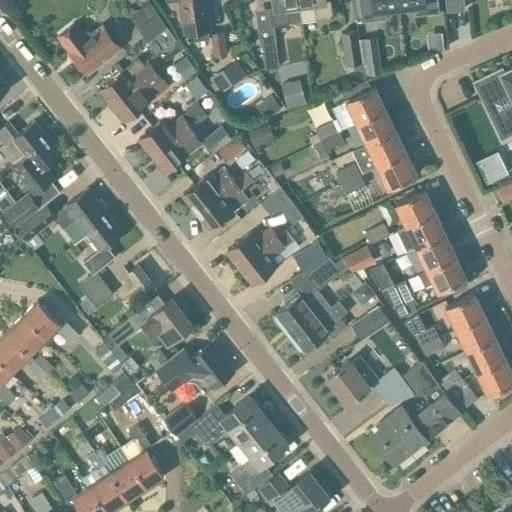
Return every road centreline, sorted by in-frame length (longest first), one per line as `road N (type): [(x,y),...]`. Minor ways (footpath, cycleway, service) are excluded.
road 1 (residential): [(381,511),(0,30)]
road 2 (residential): [(511,289),(421,101),(421,83),(439,65),(511,35)]
road 3 (residential): [(394,511),(511,419)]
